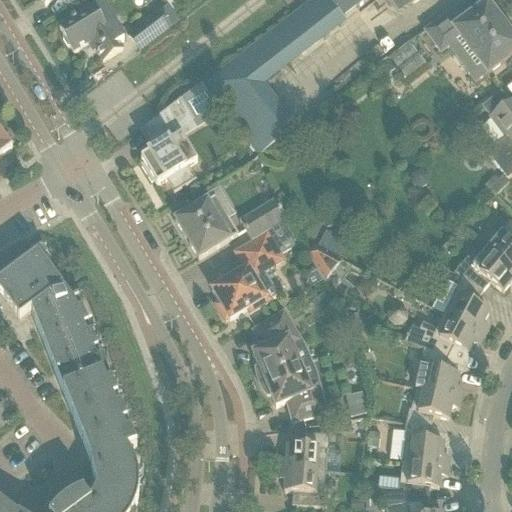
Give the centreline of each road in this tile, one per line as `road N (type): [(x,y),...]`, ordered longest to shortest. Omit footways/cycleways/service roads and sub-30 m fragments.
road 1 (unclassified): [(214,511),(217,410),(194,348),(82,158)]
road 2 (unclassified): [(65,169),(190,414),(195,449),(187,511)]
road 3 (unclassified): [(82,158),(0,21)]
road 4 (unclassified): [(497,511),(488,483),(492,417),(511,363)]
road 5 (unclassified): [(0,59),(65,169)]
